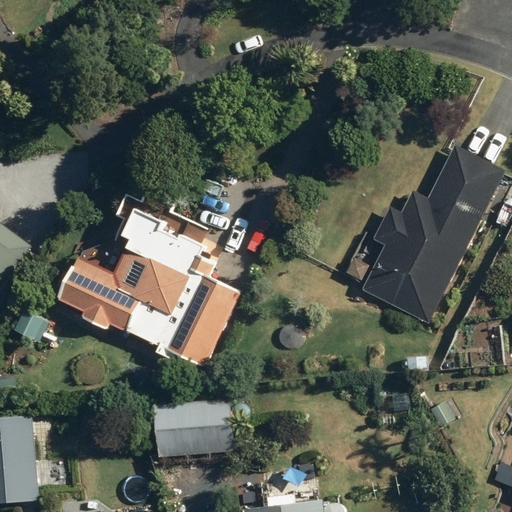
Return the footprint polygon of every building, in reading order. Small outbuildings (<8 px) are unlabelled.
[(386,207),(371,238),(383,244),(360,290),(428,323),(503,171),(451,146),(425,198),(409,190),(398,212),(386,207)] [(105,322),(154,346),(151,352),(167,361),(172,351),(201,366),(237,294),(203,278),(210,265),(193,257),(197,249),(153,227),(155,222),(127,208),(114,234),(125,240),(109,273),(72,255),(51,297),(80,312),(78,317),(102,329),(105,322)] [(0,281),(27,246),(0,225),(0,281)] [(263,251),(244,240),(224,277),(244,287),(263,251)] [(366,268),(350,260),(343,275),(359,282),(366,268)] [(54,330),(28,315),(17,334),(42,349),(54,330)] [(382,345),(368,346),(369,363),(383,362),(382,345)] [(426,356),(405,357),(406,372),(427,371),(426,356)] [(227,398),(148,403),(152,457),(230,452),(227,398)] [(464,419),(450,398),(430,411),(444,432),(464,419)] [(0,497),(36,495),(32,445),(28,445),(27,432),(0,434),(0,497)] [(240,507),(240,511),(321,511),(320,498),(240,507)]
